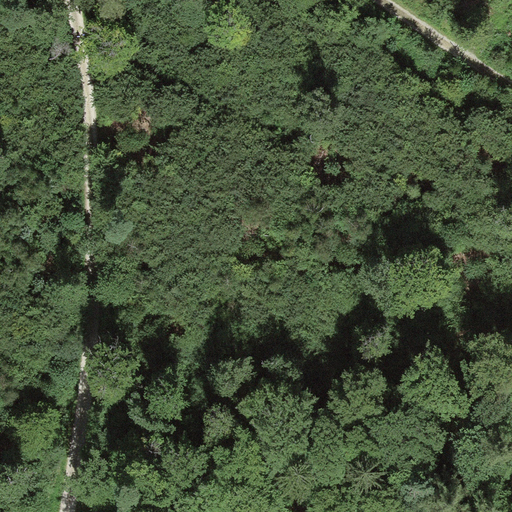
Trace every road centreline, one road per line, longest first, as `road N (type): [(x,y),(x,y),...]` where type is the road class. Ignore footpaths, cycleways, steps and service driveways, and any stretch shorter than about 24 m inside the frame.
road 1 (track): [(68,511),(97,319),(68,0)]
road 2 (track): [(511,88),(377,0)]
